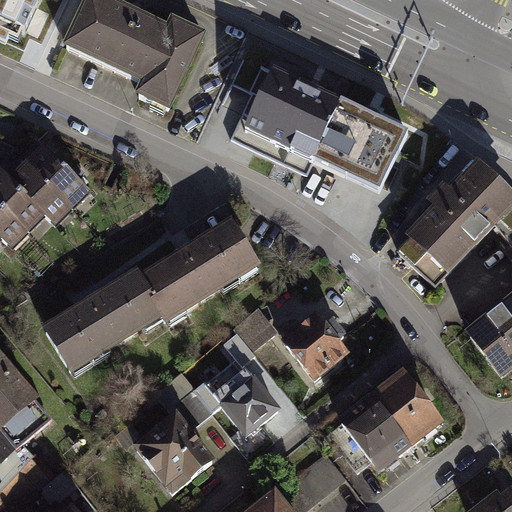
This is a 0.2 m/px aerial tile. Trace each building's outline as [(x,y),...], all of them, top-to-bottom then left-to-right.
[(0,0),(0,19),(40,39),(58,0),(0,0)] [(167,23),(115,0),(85,0),(63,49),(140,84),(135,96),(169,112),(205,32),(188,24),(170,16),(167,23)] [(329,97),(265,67),(230,142),(287,169),(294,152),(387,196),(414,137),(377,120),(329,97)] [(0,242),(5,237),(12,245),(51,207),(61,216),(84,193),(48,157),(39,167),(25,180),(14,191),(4,180),(0,184),(0,242)] [(511,203),(511,195),(472,158),(444,188),(438,182),(423,198),(428,203),(400,233),(403,236),(391,249),(432,287),(491,225),(511,203)] [(511,252),(511,203),(491,225),(511,252)] [(190,247),(143,275),(167,315),(171,321),(261,266),(234,221),(190,247)] [(76,370),(167,315),(143,275),(139,269),(120,281),(48,324),(76,370)] [(511,290),(463,330),(496,371),(511,357),(511,290)] [(256,353),(281,336),(266,313),(241,330),(256,353)] [(350,356),(322,317),(287,341),(315,380),(350,356)] [(37,398),(0,356),(0,424),(3,428),(37,398)] [(279,413),(247,369),(216,392),(247,436),(279,413)] [(409,369),(344,420),(384,471),(449,421),(409,369)] [(212,462),(175,418),(133,454),(171,497),(212,462)] [(0,511),(6,511),(43,477),(0,433),(0,511)] [(304,475),(320,502),(348,484),(332,458),(304,475)] [(302,511),(282,486),(249,511),(302,511)] [(477,511),(511,511),(511,499),(505,491),(477,511)] [(81,511),(74,503),(62,511),(81,511)]
